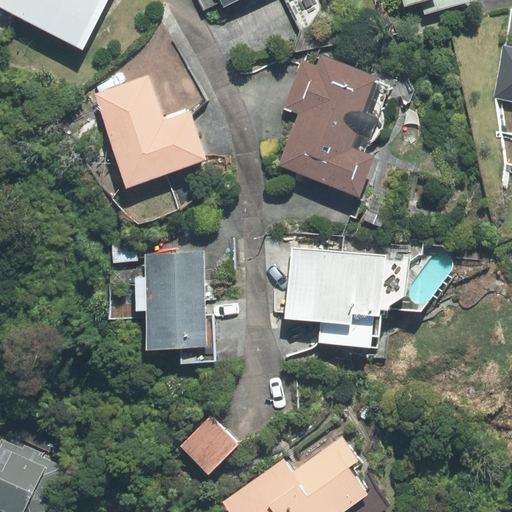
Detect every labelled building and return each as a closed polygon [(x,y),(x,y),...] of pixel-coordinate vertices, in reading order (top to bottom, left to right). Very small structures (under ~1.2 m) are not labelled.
[(0,0),(0,30),(7,34),(18,14),(85,50),(112,0),(0,0)] [(410,0),(411,2),(417,0),(422,0),(427,16),(476,3),(475,0),(410,0)] [(511,45),(504,44),(496,97),(511,98),(511,45)] [(397,79),(315,52),(295,112),(301,114),(284,167),(368,194),(381,156),(372,153),(397,79)] [(154,76),(100,95),(133,188),(209,161),(191,110),(169,117),(154,76)] [(396,200),(376,193),(367,221),(387,228),(396,200)] [(140,241),(114,241),(114,264),(139,264),(140,241)] [(211,348),(207,251),(149,256),(150,269),(141,269),(142,307),(153,307),(154,349),(211,348)] [(391,256),(295,251),(291,320),(326,322),(325,343),(379,345),(380,317),(388,318),(391,256)] [(213,411),(185,444),(216,472),(245,438),(213,411)] [(54,511),(74,464),(0,434),(0,511),(16,511),(17,511),(54,511)] [(283,457),(227,503),(233,511),(383,511),(396,502),(343,436),(296,474),(283,457)]
